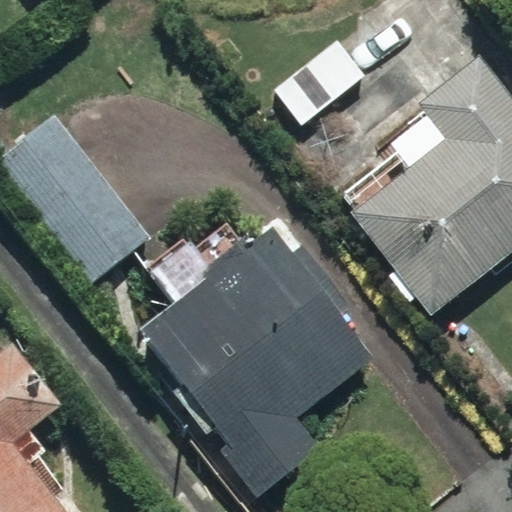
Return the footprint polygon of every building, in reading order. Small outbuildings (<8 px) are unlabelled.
[(511,39),(498,52),(511,69),(511,39)] [(359,84),(328,47),(264,102),(295,138),(359,84)] [(511,257),(511,136),(461,74),(366,152),(391,183),(334,230),(419,334),(511,257)] [(45,126),(0,162),(0,195),(81,296),(142,246),(45,126)] [(178,251),(133,292),(159,322),(127,350),(209,457),(205,460),(245,511),(251,511),(311,466),(283,431),(362,370),(330,328),(337,322),(277,245),(242,272),(225,250),(198,274),(178,251)] [(80,409),(29,344),(0,369),(0,511),(78,511),(30,449),(80,409)]
